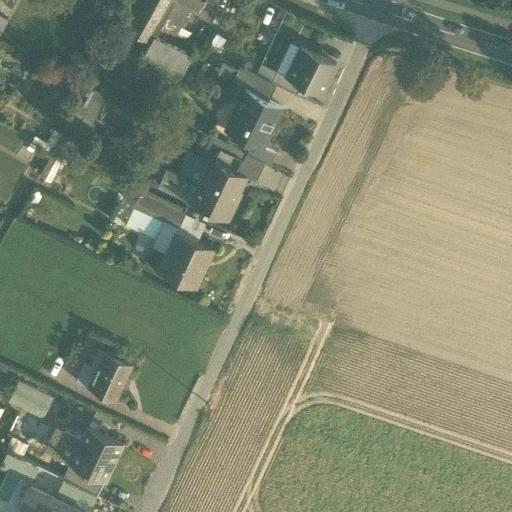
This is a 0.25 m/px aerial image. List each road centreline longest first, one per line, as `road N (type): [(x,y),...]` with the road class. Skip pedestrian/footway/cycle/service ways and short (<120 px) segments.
road 1 (residential): [(381,13),(146,511)]
road 2 (tertiary): [(381,13),(511,51)]
